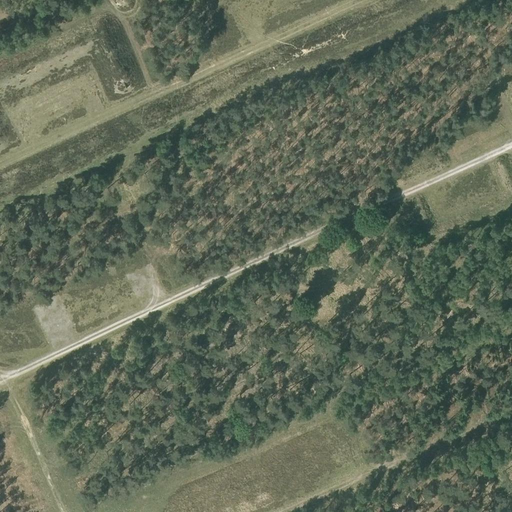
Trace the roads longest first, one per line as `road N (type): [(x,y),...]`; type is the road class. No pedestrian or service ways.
road 1 (track): [(511,148),(0,380)]
road 2 (track): [(383,0),(0,171)]
